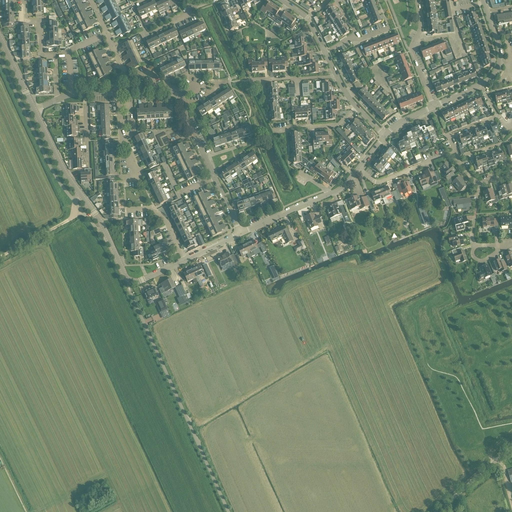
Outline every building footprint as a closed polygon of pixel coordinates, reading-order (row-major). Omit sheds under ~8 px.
[(115,0),(105,5),(106,7),(101,9),(102,11),(116,4),(115,0)] [(165,9),(170,7),(169,3),(167,0),(165,0),(161,2),(165,9)] [(236,6),(230,8),(228,5),(220,9),(221,12),(220,13),(221,15),(240,6),(236,0),(234,1),(236,6)] [(250,3),(248,0),(241,0),(243,2),(240,4),(243,10),(248,8),(247,5),(250,3)] [(493,0),(490,0),(491,8),(504,7),(504,3),(493,4),(493,0)] [(174,1),(169,3),(170,7),(172,11),(177,8),(174,1)] [(152,12),(157,10),(158,9),(156,5),(154,2),(148,5),(152,12)] [(165,9),(161,2),(156,5),(158,9),(157,10),(159,12),(165,9)] [(270,14),(275,6),(270,2),(267,7),(264,5),(260,11),(265,14),(267,12),(270,14)] [(74,12),(88,5),(87,3),(82,5),(82,3),(72,8),(74,12)] [(116,4),(102,11),(103,13),(108,11),(109,13),(118,8),(116,4)] [(324,16),(326,14),(328,17),(330,16),(336,12),(334,10),(335,9),(334,6),(333,7),(331,4),(327,7),(327,8),(325,9),(326,12),(323,14),(324,16)] [(76,16),(85,11),(84,9),(89,7),(88,5),(74,12),(76,16)] [(143,7),(146,15),(152,12),(148,5),(143,7)] [(375,5),(366,8),(369,14),(377,10),(375,5)] [(232,13),(238,10),(241,9),(240,6),(221,15),(222,17),(223,17),(225,20),(233,16),(232,13)] [(276,21),(279,16),(277,14),(280,9),(275,6),(270,14),(272,16),(271,18),(276,21)] [(146,15),(143,7),(137,10),(141,18),(146,15)] [(42,14),(41,8),(33,8),(33,15),(36,14),(36,17),(42,17),(42,14)] [(118,8),(109,13),(110,15),(105,17),(106,19),(120,12),(118,8)] [(377,10),(369,14),(371,19),(379,16),(377,10)] [(77,20),(92,13),(91,11),(86,13),(85,11),(76,16),(77,20)] [(120,12),(106,19),(107,21),(112,19),(113,21),(115,20),(115,19),(122,16),(120,12)] [(336,12),(330,16),(328,17),(330,20),(328,22),(329,24),(341,17),(339,14),(338,15),(336,12)] [(79,24),(89,19),(88,17),(93,15),(92,13),(77,20),(79,24)] [(285,24),(290,16),(285,13),(282,18),(279,16),(276,21),(281,25),(282,22),(285,24)] [(468,22),(476,19),(474,13),(466,16),(468,22)] [(502,15),(502,16),(504,24),(509,23),(507,14),(503,15),(503,13),(500,13),(501,15),(502,15)] [(428,15),(426,16),(427,22),(436,20),(438,20),(437,14),(436,14),(435,15),(435,14),(428,15)] [(504,24),(502,16),(502,15),(501,15),(497,16),(496,14),(493,15),(494,21),(497,20),(498,25),(504,24)] [(112,26),(127,19),(125,15),(122,16),(115,19),(115,20),(116,21),(111,24),(112,26)] [(226,26),(236,21),(233,16),(225,20),(226,23),(225,23),(226,26)] [(290,16),(285,24),(288,26),(287,29),(291,32),(293,30),(295,31),(296,30),(298,28),(295,26),(296,25),(294,23),(296,20),(290,16)] [(379,16),(371,19),(373,25),(381,22),(379,16)] [(342,19),(341,17),(329,24),(330,26),(333,24),(335,28),(343,23),(340,20),(342,19)] [(14,18),(6,18),(6,24),(4,24),(4,27),(14,27),(14,24),(14,18)] [(56,19),(49,20),(49,22),(49,29),(58,28),(57,22),(56,22),(56,19)] [(81,28),(96,21),(95,19),(90,21),(89,19),(79,24),(81,28)] [(127,19),(112,26),(113,28),(118,26),(119,28),(129,23),(127,19)] [(471,27),(478,25),(476,19),(468,22),(470,28),(471,28),(471,27)] [(96,21),(81,28),(83,32),(93,27),(92,25),(97,23),(96,21)] [(236,21),(226,26),(227,28),(229,28),(230,31),(239,27),(236,21)] [(196,25),(200,32),(205,30),(202,22),(196,25)] [(129,23),(119,28),(120,29),(115,32),(116,34),(131,27),(129,23)] [(343,23),(335,28),(338,33),(347,27),(345,24),(344,25),(343,23)] [(20,34),(29,34),(30,34),(30,30),(29,30),(29,27),(28,24),(21,24),(19,25),(19,28),(18,28),(18,31),(20,31),(20,34)] [(471,27),(471,28),(473,33),(482,30),(480,24),(478,25),(471,27)] [(191,28),(194,35),(200,32),(196,25),(191,28)] [(440,32),(439,26),(437,26),(428,28),(429,34),(432,33),(432,36),(442,34),(441,31),(440,32)] [(131,27),(116,34),(117,36),(122,34),(123,36),(133,31),(131,27)] [(347,27),(338,33),(340,36),(338,38),(340,41),(346,37),(345,35),(349,33),(347,29),(348,29),(347,27)] [(185,30),(188,38),(194,35),(191,28),(185,30)] [(169,32),(173,39),(178,36),(175,29),(169,32)] [(188,38),(185,30),(179,33),(183,40),(188,38)] [(475,39),(483,36),(482,30),(473,33),(475,39)] [(163,34),(167,42),(173,39),(169,32),(163,34)] [(305,48),(305,47),(304,39),(303,36),(302,32),(296,36),(296,39),(294,39),(294,46),(289,46),(289,49),(297,48),(305,48)] [(158,37),(161,44),(167,42),(163,34),(158,37)] [(391,37),(394,45),(400,43),(397,35),(391,37)] [(477,45),(485,42),(483,36),(475,39),(477,45)] [(152,40),(156,47),(161,44),(158,37),(152,40)] [(386,39),(389,47),(394,45),(391,37),(386,39)] [(380,41),(383,49),(389,47),(386,39),(380,41)] [(120,51),(134,44),(132,40),(123,45),(124,47),(119,49),(120,51)] [(156,47),(152,40),(146,42),(150,50),(156,47)] [(374,43),(378,52),(383,49),(380,41),(374,43)] [(440,43),(443,51),(444,51),(446,56),(449,54),(445,43),(444,44),(443,42),(440,43)] [(485,42),(477,45),(479,50),(487,47),(485,42)] [(369,46),(372,54),(378,52),(374,43),(369,46)] [(134,44),(120,51),(121,53),(126,51),(127,53),(136,48),(134,44)] [(372,54),(369,46),(363,48),(364,51),(365,54),(366,56),(372,54)] [(297,48),(297,54),(292,55),(292,58),(302,57),(308,57),(308,56),(307,47),(305,47),(305,48),(297,48)] [(481,56),(488,54),(489,53),(487,47),(479,50),(481,56)] [(136,48),(127,53),(128,55),(122,57),(123,59),(138,52),(136,48)] [(90,59),(105,51),(104,50),(99,52),(98,50),(88,54),(90,59)] [(92,63),(102,58),(101,56),(106,54),(105,51),(90,59),(92,63)] [(30,52),(21,52),(21,59),(23,59),(23,62),(30,61),(30,59),(32,58),(32,54),(30,54),(30,52)] [(138,52),(123,59),(124,61),(129,59),(130,61),(140,56),(138,52)] [(342,63),(350,59),(347,53),(339,57),(342,63)] [(488,54),(481,56),(479,56),(481,62),(490,59),(488,54)] [(140,56),(130,61),(131,63),(126,65),(127,67),(142,60),(140,56)] [(302,57),(303,63),(298,63),(298,66),(308,66),(308,65),(313,65),(312,56),(308,56),(308,57),(302,57)] [(94,67),(109,59),(108,58),(103,60),(102,58),(92,63),(94,67)] [(278,62),(279,72),(285,71),(285,66),(288,65),(287,58),(281,59),(282,62),(278,62)] [(38,69),(40,69),(47,69),(46,62),(45,62),(45,59),(38,60),(38,62),(38,69)] [(96,71),(105,66),(105,64),(110,62),(109,59),(94,67),(96,71)] [(176,62),(180,69),(186,67),(182,59),(176,62)] [(258,63),(258,73),(265,72),(265,66),(268,66),(267,59),(261,60),(261,63),(258,63)] [(350,59),(342,63),(345,68),(352,64),(350,59)] [(490,59),(481,62),(483,68),(492,65),(490,59)] [(142,60),(127,67),(128,69),(133,67),(134,69),(144,64),(142,60)] [(258,73),(258,63),(254,63),(254,60),(248,61),(249,68),(252,68),(252,73),(258,73)] [(279,72),(278,62),(275,62),(274,60),(268,60),(269,67),(272,67),(273,72),(279,72)] [(171,64),(174,72),(180,69),(176,62),(171,64)] [(165,67),(169,75),(174,72),(171,64),(165,67)] [(352,64),(345,68),(347,73),(355,69),(352,64)] [(98,75),(112,68),(111,65),(106,68),(105,66),(96,71),(98,75)] [(308,65),(308,66),(309,71),(304,72),(304,75),(319,74),(318,65),(313,65),(308,65)] [(169,75),(165,67),(159,70),(163,77),(169,75)] [(112,68),(98,75),(100,79),(109,74),(108,72),(113,70),(112,68)] [(350,79),(358,75),(355,69),(347,73),(350,79)] [(467,72),(470,80),(476,77),(473,69),(467,72)] [(462,74),(465,82),(470,80),(467,72),(462,74)] [(456,76),(459,84),(465,82),(462,74),(456,76)] [(355,87),(360,84),(359,81),(361,81),(358,75),(350,79),(353,84),(354,84),(355,87)] [(451,78),(454,86),(459,84),(456,76),(451,78)] [(454,86),(451,78),(445,81),(448,89),(454,86)] [(443,91),(439,83),(438,80),(433,83),(434,85),(437,93),(443,91)] [(332,93),(331,84),(329,84),(328,81),(320,82),(320,89),(321,89),(321,91),(316,91),(317,94),(324,94),(332,93)] [(439,83),(443,91),(448,89),(445,81),(439,83)] [(362,87),(357,90),(359,93),(358,94),(362,99),(368,93),(364,89),(362,87)] [(224,93),(228,99),(233,96),(229,89),(224,93)] [(218,96),(223,103),(228,99),(224,93),(218,96)] [(324,94),(324,100),(319,100),(319,103),(329,102),(334,102),(334,93),(332,93),(324,94)] [(366,103),(372,97),(368,93),(362,99),(366,103)] [(400,110),(423,101),(420,93),(397,102),(400,110)] [(213,99),(217,106),(223,103),(218,96),(213,99)] [(474,99),(478,107),(483,105),(479,96),(474,99)] [(372,97),(366,103),(370,107),(377,102),(372,97)] [(208,103),(212,109),(214,112),(219,108),(217,106),(213,99),(208,103)] [(478,107),(474,99),(469,101),(473,110),(478,107)] [(329,102),(330,108),(325,109),(325,111),(325,112),(335,111),(340,111),(339,101),(334,102),(329,102)] [(474,111),(473,110),(469,101),(464,103),(469,112),(469,114),(474,111)] [(377,102),(370,107),(375,112),(381,106),(377,102)] [(203,106),(207,113),(212,109),(208,103),(203,106)] [(469,112),(464,103),(460,105),(464,114),(469,112)] [(455,107),(459,116),(464,114),(460,105),(455,107)] [(66,117),(72,116),(73,116),(73,117),(75,117),(75,112),(79,112),(78,106),(65,107),(66,116),(66,117)] [(207,113),(203,106),(197,109),(202,116),(207,113)] [(301,110),(301,120),(308,119),(308,113),(311,113),(310,106),(304,107),(305,110),(301,110)] [(379,116),(385,110),(381,106),(375,112),(379,116)] [(301,120),(301,110),(298,110),(298,107),(291,108),(292,115),(295,114),(295,120),(301,120)] [(451,109),(455,118),(459,116),(455,107),(451,109)] [(446,112),(450,120),(455,118),(451,109),(446,112)] [(385,110),(379,116),(383,120),(389,115),(385,110)] [(325,112),(325,111),(320,112),(320,115),(325,114),(325,121),(336,120),(335,111),(325,112)] [(450,120),(446,112),(441,114),(445,123),(450,120)] [(66,127),(72,126),(77,126),(77,120),(73,120),(73,117),(73,116),(72,116),(66,117),(66,116),(64,117),(64,127),(66,127)] [(354,132),(362,124),(360,122),(358,123),(356,121),(354,123),(352,121),(346,127),(348,130),(351,128),(354,132)] [(431,128),(428,129),(426,130),(430,139),(435,137),(434,132),(437,131),(432,121),(429,122),(431,128)] [(492,137),(494,136),(494,134),(499,132),(495,122),(490,124),(492,130),(489,131),(492,137)] [(358,136),(365,130),(362,127),(363,126),(362,124),(354,132),(358,136)] [(66,127),(67,137),(76,137),(76,133),(80,132),(79,126),(77,126),(72,126),(66,127)] [(414,129),(418,139),(421,137),(422,140),(425,140),(424,139),(420,129),(422,129),(421,126),(414,129)] [(487,132),(484,126),(480,128),(483,138),(488,136),(490,141),(493,140),(492,137),(489,131),(487,132)] [(427,127),(422,129),(420,129),(424,139),(427,138),(428,140),(430,140),(430,139),(426,130),(428,129),(427,127)] [(242,130),(245,138),(251,136),(248,128),(242,130)] [(477,145),(479,145),(480,144),(480,142),(484,140),(483,138),(480,128),(474,130),(476,136),(474,137),(477,145)] [(410,133),(413,141),(414,140),(418,139),(414,129),(408,132),(409,134),(410,133)] [(110,130),(101,131),(102,137),(103,137),(103,140),(110,140),(110,137),(110,130)] [(237,132),(239,140),(245,138),(242,130),(237,132)] [(363,140),(370,133),(368,131),(367,132),(365,130),(358,136),(363,140)] [(339,133),(347,142),(350,140),(341,131),(339,133)] [(231,134),(233,141),(239,140),(237,132),(231,134)] [(471,138),(469,132),(463,134),(467,144),(472,142),(474,146),(477,145),(474,137),(471,138)] [(322,143),(322,133),(315,134),(316,140),(313,140),(313,147),(319,146),(319,143),(322,143)] [(322,133),(322,143),(326,143),(326,146),(332,146),(332,138),(329,139),(328,133),(322,133)] [(370,133),(363,140),(367,145),(373,138),(371,136),(372,135),(370,133)] [(409,134),(404,136),(405,138),(406,138),(410,147),(410,148),(415,146),(414,142),(414,140),(413,141),(410,133),(409,134)] [(137,144),(145,140),(142,134),(135,138),(137,144)] [(225,136),(227,143),(233,141),(231,134),(225,136)] [(460,149),(463,148),(462,146),(467,144),(463,134),(458,136),(460,140),(457,141),(460,149)] [(219,137),(221,145),(227,143),(225,136),(219,137)] [(221,145),(219,137),(213,139),(215,147),(221,145)] [(400,140),(401,143),(403,142),(406,151),(406,152),(409,151),(407,148),(410,147),(406,138),(405,138),(400,140)] [(71,150),(72,150),(78,149),(78,146),(82,145),(82,139),(69,140),(69,150),(71,150)] [(401,154),(406,151),(403,142),(401,143),(398,144),(396,139),(392,140),(396,148),(398,147),(401,154)] [(145,140),(137,144),(140,150),(148,146),(145,140)] [(105,151),(113,151),(113,145),(110,145),(110,142),(103,142),(103,145),(104,145),(105,151)] [(174,152),(189,145),(188,143),(183,146),(182,143),(172,148),(174,152)] [(189,145),(174,152),(176,156),(186,152),(185,150),(190,147),(189,145)] [(143,155),(150,152),(148,146),(140,150),(143,155)] [(344,155),(351,162),(356,158),(352,154),(354,152),(349,146),(345,150),(347,153),(344,155)] [(382,151),(390,158),(397,150),(392,146),(390,150),(387,147),(385,150),(384,149),(382,151)] [(71,150),(72,160),(85,160),(85,153),(81,153),(80,149),(78,149),(72,150),(71,150)] [(496,152),(499,162),(504,160),(505,162),(508,161),(506,155),(503,156),(501,150),(496,152)] [(186,152),(176,156),(178,160),(193,153),(192,151),(187,154),(186,152)] [(390,158),(382,151),(380,153),(381,154),(379,157),(381,158),(387,162),(390,158)] [(150,152),(143,155),(145,161),(153,157),(150,152)] [(499,162),(496,152),(491,153),(493,159),(490,160),(492,166),(495,165),(494,163),(499,162)] [(193,153),(178,160),(180,164),(190,160),(189,158),(194,155),(193,153)] [(247,156),(252,163),(257,160),(253,153),(247,156)] [(351,162),(344,155),(342,157),(340,155),(336,159),(341,165),(343,162),(347,166),(351,162)] [(480,157),(483,167),(488,165),(489,167),(492,166),(490,160),(487,161),(485,155),(480,157)] [(153,157),(145,161),(148,167),(150,169),(156,166),(159,165),(155,156),(153,157)] [(242,160),(247,167),(252,163),(247,156),(242,160)] [(309,162),(302,157),(302,163),(299,163),(299,164),(305,168),(310,171),(316,176),(317,174),(321,176),(326,168),(319,163),(317,165),(310,161),(309,162)] [(483,167),(480,157),(475,158),(477,164),(474,165),(476,171),(479,170),(478,168),(483,167)] [(376,162),(384,168),(388,163),(387,162),(381,158),(379,161),(377,159),(376,162)] [(190,160),(180,164),(182,168),(197,161),(196,159),(191,162),(190,160)] [(85,160),(72,160),(73,170),(81,170),(81,166),(86,165),(85,160)] [(237,163),(241,170),(247,167),(242,160),(237,163)] [(197,161),(182,168),(184,172),(194,168),(193,166),(198,163),(197,161)] [(384,168),(376,162),(374,163),(375,165),(373,167),(380,173),(384,168)] [(232,167),(236,174),(241,170),(237,163),(232,167)] [(450,175),(455,171),(450,165),(449,166),(446,163),(441,167),(444,170),(443,171),(445,174),(443,176),(447,181),(452,177),(450,175)] [(194,168),(184,172),(186,176),(201,169),(200,167),(195,170),(194,168)] [(226,170),(231,177),(236,174),(232,167),(226,170)] [(149,182),(157,178),(154,172),(158,171),(157,168),(150,171),(152,174),(147,176),(149,182)] [(326,168),(321,176),(324,179),(323,181),(329,185),(336,175),(326,168)] [(81,183),(91,182),(91,169),(84,169),(84,174),(80,174),(81,183)] [(201,169),(186,176),(188,180),(197,176),(196,174),(202,171),(201,169)] [(231,177),(226,170),(226,169),(222,171),(223,172),(221,173),(225,180),(231,177)] [(429,185),(437,182),(432,169),(424,172),(425,175),(418,178),(421,187),(429,184),(429,185)] [(114,170),(106,170),(106,177),(107,176),(107,179),(114,179),(114,176),(114,170)] [(7,172),(0,174),(0,180),(9,177),(7,172)] [(459,192),(466,187),(461,181),(462,180),(459,177),(454,181),(452,178),(446,183),(448,186),(452,183),(459,192)] [(157,178),(149,182),(152,188),(160,184),(157,178)] [(115,184),(114,181),(107,181),(105,181),(105,185),(109,185),(109,191),(118,190),(117,184),(115,184)] [(402,198),(400,194),(403,192),(404,195),(411,192),(407,183),(404,184),(403,181),(396,184),(398,190),(396,191),(399,200),(402,198)] [(160,184),(152,188),(155,193),(162,190),(160,184)] [(508,195),(505,186),(499,188),(501,194),(497,195),(499,200),(508,198),(508,195)] [(379,190),(385,205),(388,203),(386,198),(391,196),(390,193),(388,187),(379,190)] [(444,188),(439,190),(445,208),(450,206),(444,188)] [(162,190),(155,193),(158,199),(165,195),(162,190)] [(385,205),(379,190),(371,194),(374,203),(380,201),(382,206),(385,205)] [(491,205),(499,202),(497,197),(493,198),(491,190),(484,192),(487,203),(490,202),(491,205)] [(396,201),(399,200),(396,191),(392,192),(390,193),(391,196),(392,197),(394,196),(396,201)] [(195,201),(210,194),(209,192),(204,195),(203,192),(193,197),(195,201)] [(266,194),(269,202),(275,200),(272,192),(266,194)] [(210,194),(195,201),(197,205),(207,200),(206,199),(211,196),(210,194)] [(269,202),(266,194),(260,196),(263,204),(269,202)] [(165,195),(158,199),(160,205),(165,202),(167,205),(173,202),(172,199),(168,201),(165,195)] [(359,195),(347,200),(351,210),(359,207),(361,210),(370,206),(368,202),(366,197),(360,199),(359,195)] [(254,198),(257,206),(263,204),(260,196),(254,198)] [(22,197),(19,198),(20,200),(21,199),(26,208),(31,205),(26,197),(23,199),(22,197)] [(248,200),(251,208),(257,206),(254,198),(248,200)] [(20,200),(17,202),(22,210),(26,208),(21,199),(20,200)] [(468,207),(470,206),(469,199),(454,202),(455,207),(458,207),(458,210),(462,209),(462,211),(468,210),(468,207)] [(207,200),(197,205),(199,209),(214,202),(213,200),(208,202),(207,200)] [(243,202),(245,209),(251,208),(248,200),(243,202)] [(13,202),(10,203),(11,205),(12,204),(17,213),(22,210),(17,202),(14,203),(13,202)] [(214,202),(199,209),(201,213),(211,208),(210,207),(215,204),(214,202)] [(245,209),(243,202),(236,204),(239,211),(245,209)] [(171,215),(179,212),(181,211),(180,208),(178,209),(176,206),(175,206),(174,203),(167,206),(169,209),(168,210),(171,215)] [(11,205),(8,207),(13,215),(17,213),(12,204),(11,205)] [(337,204),(326,209),(330,219),(341,215),(343,220),(346,228),(351,226),(352,228),(353,228),(347,213),(345,214),(342,206),(339,207),(337,204)] [(4,207),(1,208),(2,210),(3,209),(8,218),(13,215),(8,207),(5,208),(4,207)] [(211,208),(201,213),(203,217),(218,210),(217,208),(212,210),(211,208)] [(2,210),(0,210),(0,213),(4,220),(8,218),(3,209),(2,210)] [(218,210),(203,217),(205,221),(215,216),(214,215),(219,212),(218,210)] [(429,223),(424,210),(419,212),(425,225),(429,223)] [(174,221),(181,217),(179,212),(171,215),(174,221)] [(317,224),(321,222),(319,216),(315,217),(313,213),(306,216),(311,229),(318,226),(317,224)] [(215,216),(205,221),(207,225),(221,218),(220,216),(216,218),(215,216)] [(511,229),(511,216),(500,218),(501,227),(509,226),(509,230),(511,229)] [(177,227),(184,223),(181,217),(174,221),(177,227)] [(463,222),(467,221),(466,217),(454,221),(455,226),(457,232),(465,229),(463,222)] [(221,218),(207,225),(209,229),(218,224),(217,222),(222,220),(221,218)] [(494,226),(498,226),(497,219),(493,220),(493,218),(482,219),(483,228),(494,227),(494,226)] [(184,223),(177,227),(179,232),(187,229),(184,223)] [(218,224),(209,229),(210,233),(225,226),(224,224),(219,226),(218,224)] [(225,226),(210,233),(212,237),(222,233),(221,231),(226,228),(225,226)] [(286,244),(292,241),(288,233),(287,233),(284,226),(276,230),(277,230),(267,235),(269,238),(270,238),(271,241),(283,236),(286,244)] [(154,234),(160,231),(159,228),(150,232),(150,237),(154,235),(154,234)] [(182,238),(189,234),(187,229),(179,232),(182,238)] [(185,243),(192,240),(189,234),(182,238),(185,243)] [(453,247),(464,245),(462,237),(455,239),(454,236),(448,237),(449,243),(452,243),(453,247)] [(159,245),(163,253),(169,250),(167,247),(169,246),(166,240),(162,242),(163,244),(159,245)] [(192,240),(185,243),(187,249),(195,245),(192,240)] [(246,244),(252,257),(255,256),(253,251),(258,249),(254,240),(246,244)] [(252,257),(246,244),(237,248),(241,257),(247,254),(249,259),(252,257)] [(139,251),(139,245),(130,246),(131,252),(133,252),(133,257),(143,256),(143,257),(143,248),(142,248),(142,251),(139,251)] [(163,253),(159,245),(154,248),(155,251),(157,256),(163,253)] [(461,263),(467,261),(464,251),(458,253),(456,250),(452,251),(455,262),(460,260),(461,263)] [(155,251),(149,253),(153,261),(159,258),(157,256),(155,251)] [(238,265),(233,256),(233,255),(229,257),(228,253),(224,255),(224,256),(218,259),(222,267),(232,262),(235,268),(239,267),(238,265)] [(500,273),(507,270),(504,262),(501,263),(500,260),(491,263),(492,267),(494,266),(496,272),(499,270),(500,273)] [(482,273),(477,275),(480,282),(482,281),(485,280),(485,278),(490,276),(493,284),(496,282),(495,279),(496,279),(494,274),(491,275),(487,265),(480,269),(482,273)] [(200,266),(191,270),(198,283),(200,288),(203,286),(201,281),(199,277),(204,274),(200,266)] [(191,270),(183,274),(188,282),(193,280),(195,284),(198,283),(191,270)] [(163,288),(159,290),(161,294),(165,293),(175,288),(171,279),(161,284),(163,288)] [(183,289),(182,286),(175,289),(180,298),(181,297),(183,301),(188,299),(183,289)] [(159,296),(155,287),(144,292),(148,301),(159,296)] [(168,310),(163,299),(155,303),(160,313),(168,310)]
